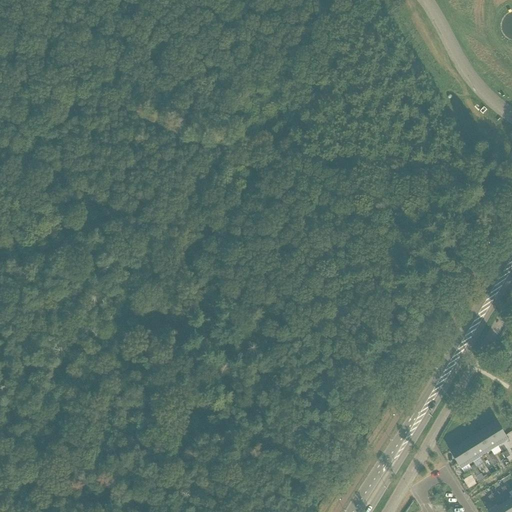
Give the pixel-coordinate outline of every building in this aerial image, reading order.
[(491,427),(488,429),(494,439),(499,446),(500,446),(508,441),(503,433),(497,423),(492,426),(491,426),(491,427)] [(482,432),(478,435),(485,445),(489,452),(490,452),(491,451),(499,446),(494,439),(488,429),(483,432),(482,431),(482,432)] [(474,438),(469,440),(476,451),(480,458),(481,457),(489,452),(485,445),(478,435),(474,437),(473,437),(474,438)] [(464,444),(460,446),(467,457),(471,464),(472,463),(480,458),(476,451),(469,440),(464,443),(464,444)] [(455,449),(450,452),(461,470),(463,469),(471,464),(467,457),(460,446),(456,449),(456,448),(455,448),(455,449)] [(500,507),(502,511),(511,511),(511,503),(510,500),(509,501),(500,507)]
